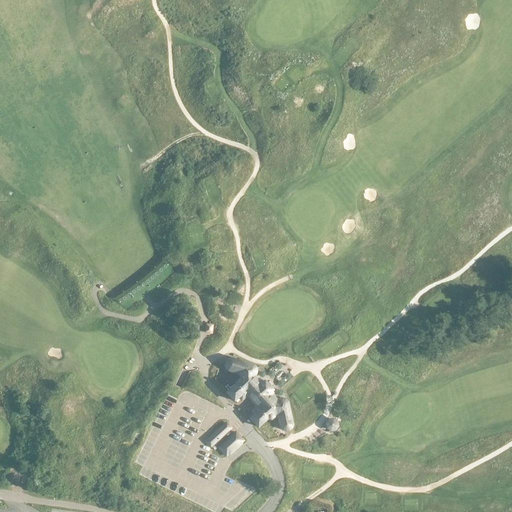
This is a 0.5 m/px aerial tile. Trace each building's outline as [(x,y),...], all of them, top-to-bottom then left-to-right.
[(152,292),(176,270),(165,258),(164,259),(140,281),(117,296),(111,301),(126,311),(152,292)] [(226,360),(225,364),(225,367),(228,370),(239,374),(241,377),(234,383),(234,384),(226,392),(234,400),(240,395),(243,398),(246,395),(251,401),(268,385),(264,380),(261,384),(254,375),(256,371),(255,367),(253,365),(230,358),(227,358),(226,360)] [(251,411),(247,414),(250,418),(257,426),(266,418),(270,419),(272,417),(277,416),(280,427),(282,430),(285,431),(288,430),(291,428),(292,424),(287,402),(284,399),(281,399),(278,400),(274,402),(269,396),(273,389),(268,385),(251,401),(256,406),(251,411)] [(328,430),(329,432),(330,433),(332,434),(335,434),(337,434),(339,433),(340,431),(341,429),(341,426),(340,424),(339,422),(337,421),(334,421),(332,421),(330,422),(328,423),(327,425),(327,428),(328,430)] [(225,423),(205,441),(210,446),(212,444),(216,450),(218,448),(225,455),(227,454),(229,453),(240,444),(240,443),(242,440),(235,432),(230,436),(226,431),(230,428),(225,423)]
